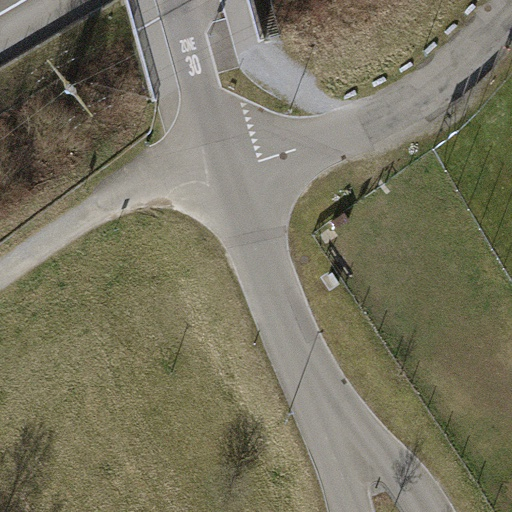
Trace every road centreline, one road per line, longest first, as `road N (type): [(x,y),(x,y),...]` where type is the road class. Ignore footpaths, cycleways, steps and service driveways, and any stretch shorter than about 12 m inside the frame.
road 1 (tertiary): [(192,0),(235,169),(319,400),(376,511)]
road 2 (track): [(235,169),(128,195),(0,276)]
